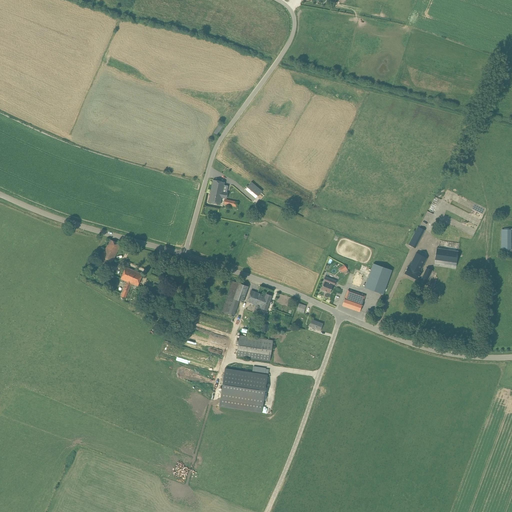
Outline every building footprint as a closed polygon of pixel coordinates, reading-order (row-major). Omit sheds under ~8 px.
[(213,180),(209,202),(215,204),(215,203),(216,203),(216,204),(220,205),(220,204),(222,197),(227,198),(228,192),(223,192),(224,182),(214,180),(213,180)] [(256,199),(260,194),(262,191),(252,182),(251,183),(245,190),(256,199)] [(225,198),(224,204),(237,207),(238,201),(225,198)] [(424,229),(418,226),(412,238),(408,244),(415,248),(425,230),(424,229)] [(511,230),(502,229),(501,251),(511,251),(511,230)] [(121,245),(111,240),(99,261),(106,265),(108,261),(112,263),(121,245)] [(437,249),(435,260),(457,263),(459,252),(437,249)] [(410,266),(420,271),(428,258),(417,253),(410,266)] [(392,270),(373,264),(371,271),(358,267),(352,283),(365,287),(384,294),(392,270)] [(348,269),(344,265),(339,268),(343,273),(348,269)] [(420,271),(410,266),(410,267),(408,266),(405,273),(417,280),(421,272),(420,271)] [(143,274),(126,267),(121,279),(127,281),(121,297),(126,299),(132,283),(138,286),(143,274)] [(433,270),(427,268),(420,282),(426,284),(433,270)] [(336,281),(325,276),(323,280),(325,281),(322,289),(330,293),(333,284),(335,285),(336,281)] [(249,287),(233,281),(222,311),(234,315),(239,301),(243,302),(249,287)] [(266,296),(251,290),(247,301),(254,304),(253,305),(255,305),(255,304),(256,305),(251,320),(255,321),(260,308),(267,310),(272,296),(266,294),(266,296)] [(365,296),(348,290),(342,306),(360,312),(363,304),(362,304),(365,296)] [(306,306),(299,303),(297,311),(304,313),(306,306)] [(323,324),(312,320),(310,326),(320,331),(323,324)] [(246,334),(249,326),(240,324),(238,331),(246,334)] [(237,356),(270,361),(273,340),(240,335),(237,356)] [(219,407),(262,413),(268,376),(264,375),(265,368),(253,366),(252,373),(225,369),(219,407)]
